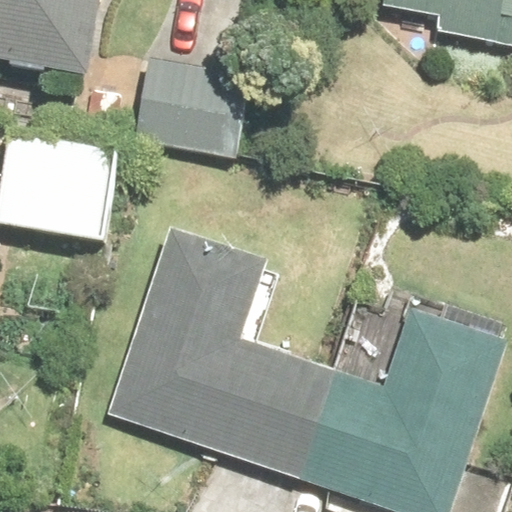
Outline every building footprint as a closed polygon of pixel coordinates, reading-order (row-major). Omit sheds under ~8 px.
[(0,0),(0,65),(83,81),(91,82),(94,67),(106,0),(0,0)] [(511,0),(386,0),(385,8),(443,21),(440,34),(511,49),(511,0)] [(253,82),(240,81),(153,64),(142,122),(138,142),(237,162),(253,82)] [(121,179),(126,151),(128,139),(51,126),(47,146),(14,141),(3,206),(0,221),(0,230),(109,250),(121,179)] [(393,139),(395,134),(380,126),(373,146),(387,152),(393,139)] [(126,151),(121,179),(152,184),(157,158),(126,151)] [(337,497),(379,511),(457,511),(511,355),(511,352),(414,318),(387,396),(244,346),(272,268),(172,233),(108,417),(197,448),(204,452),(224,458),(329,494),(337,497)]
